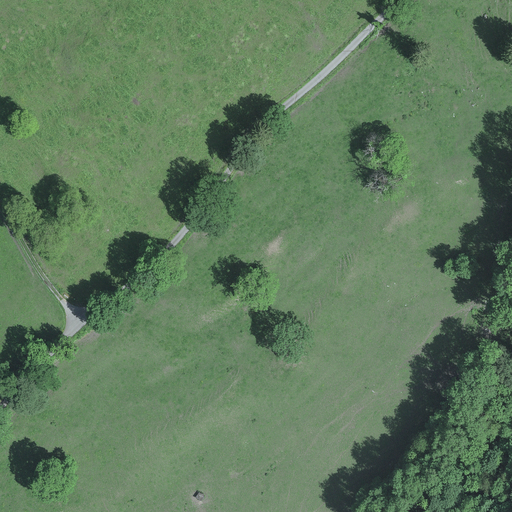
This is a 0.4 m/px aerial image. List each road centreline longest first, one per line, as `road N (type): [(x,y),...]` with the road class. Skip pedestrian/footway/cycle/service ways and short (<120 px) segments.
road 1 (unclassified): [(0,406),(79,320),(161,255),(251,135),(400,0)]
road 2 (track): [(0,203),(79,320)]
